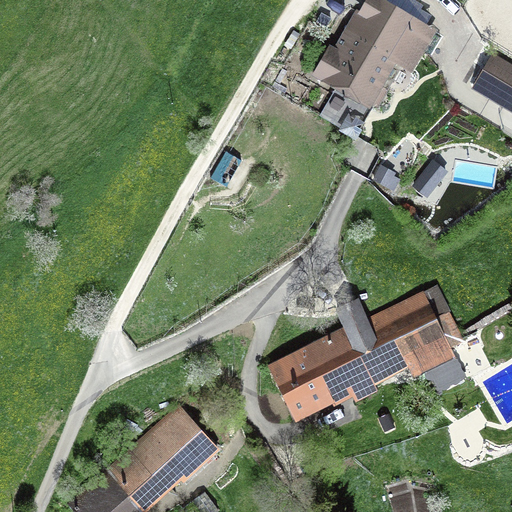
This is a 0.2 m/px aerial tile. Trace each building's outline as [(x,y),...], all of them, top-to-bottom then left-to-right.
[(330,46),(314,74),(369,107),(371,104),(372,105),(383,86),(387,88),(401,66),(407,70),(432,29),(382,0),(371,0),(363,14),(358,11),(335,50),(330,46)] [(511,67),(493,57),(478,83),(511,103),(511,67)] [(426,195),(445,171),(433,162),(414,186),(426,195)] [(282,390),(281,391),(295,418),(297,417),(293,411),(411,353),(417,372),(452,355),(423,294),(367,321),(359,300),(336,310),(345,328),(272,366),(282,390)] [(182,479),(183,480),(217,449),(181,409),(86,496),(83,494),(70,505),(76,511),(133,511),(163,485),(168,491),(182,479)] [(205,491),(192,500),(201,511),(214,511),(218,509),(205,491)]
